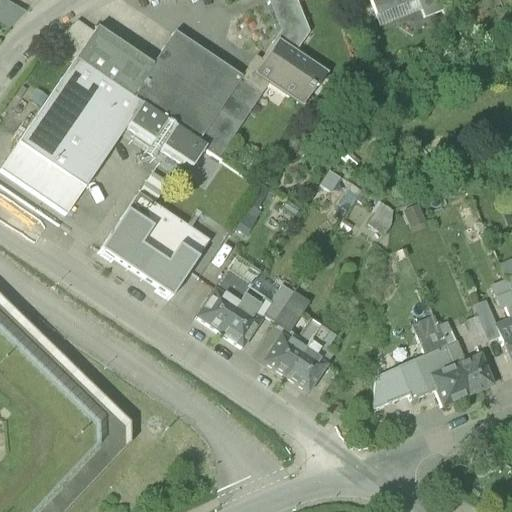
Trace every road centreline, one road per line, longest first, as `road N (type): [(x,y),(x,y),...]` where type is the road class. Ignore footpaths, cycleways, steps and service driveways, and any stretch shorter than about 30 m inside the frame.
road 1 (residential): [(0,221),(352,473)]
road 2 (residential): [(511,411),(352,473)]
